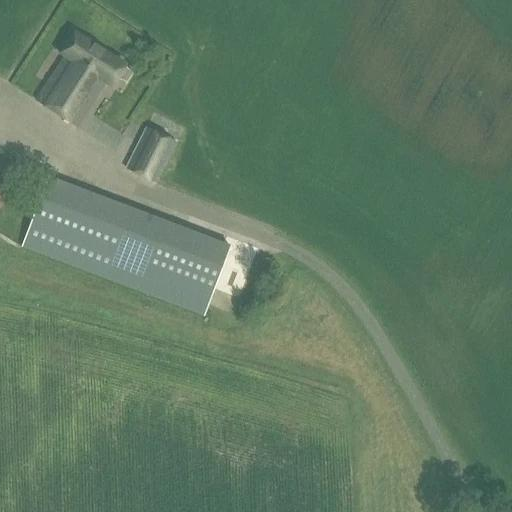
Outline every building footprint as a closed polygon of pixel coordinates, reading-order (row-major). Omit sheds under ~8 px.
[(126,65),(74,33),(60,53),(64,57),(60,65),(100,92),(106,83),(112,87),(126,65)] [(100,92),(60,65),(37,101),(78,128),(100,92)] [(125,169),(157,184),(177,143),(145,130),(125,169)] [(204,316),(230,247),(48,178),(22,247),(204,316)] [(0,203),(2,205),(11,188),(0,181),(0,203)]
